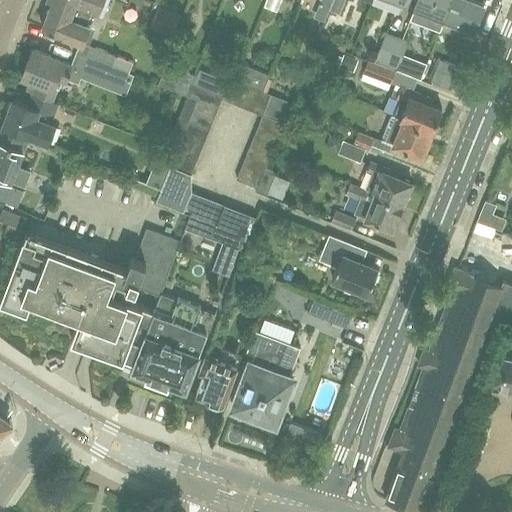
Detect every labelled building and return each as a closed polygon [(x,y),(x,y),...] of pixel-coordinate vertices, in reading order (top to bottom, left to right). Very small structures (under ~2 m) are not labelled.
[(124,0),(126,1),(126,0),(47,0),(52,2),(42,28),(62,36),(62,37),(79,44),(76,52),(129,72),(133,62),(118,56),(85,44),(91,25),(87,23),(91,14),(99,17),(105,0),(124,0)] [(266,0),(264,6),(278,11),(281,0),(266,0)] [(331,7),(333,0),(321,0),(319,6),(330,10),(331,7)] [(343,0),(333,0),(331,7),(339,11),(343,0)] [(444,19),(452,0),(417,0),(411,17),(441,29),(444,19)] [(472,0),(452,0),(444,19),(473,30),(484,4),(472,0)] [(181,15),(160,6),(150,29),(172,38),(181,15)] [(386,67),(398,37),(387,33),(376,63),(386,67)] [(409,41),(398,37),(386,67),(398,71),(409,41)] [(129,72),(76,52),(72,62),(73,63),(73,64),(33,49),(22,77),(30,81),(27,91),(39,96),(38,97),(54,103),(58,90),(55,88),(58,79),(67,81),(68,79),(79,83),(81,78),(126,95),(134,75),(129,73),(129,72)] [(187,95),(187,94),(191,84),(193,84),(196,75),(190,73),(190,71),(189,69),(187,65),(184,62),(182,60),(180,59),(177,57),(170,55),(158,84),(188,96),(188,95),(187,95)] [(437,59),(433,70),(454,79),(459,67),(437,59)] [(396,72),(369,61),(364,73),(392,84),(396,72)] [(228,100),(263,116),(263,115),(271,94),(264,91),(270,75),(242,64),(236,80),(228,100)] [(196,75),(193,84),(206,90),(212,75),(198,69),(196,75)] [(429,80),(430,81),(450,89),(454,79),(433,70),(429,80)] [(193,84),(191,84),(187,94),(199,98),(198,101),(218,110),(223,98),(223,96),(206,90),(193,84)] [(398,99),(392,116),(433,132),(434,129),(437,127),(439,121),(438,118),(442,109),(431,104),(433,99),(401,87),(397,99),(398,99)] [(199,98),(187,94),(187,95),(188,95),(188,96),(168,145),(178,150),(183,137),(189,122),(193,112),(198,101),(199,98)] [(271,94),(263,115),(279,121),(287,101),(271,94)] [(5,126),(49,144),(57,124),(51,122),(58,104),(54,103),(38,97),(34,107),(13,99),(3,125),(5,126)] [(193,112),(214,120),(218,110),(198,101),(193,112)] [(189,122),(209,131),(214,120),(193,112),(189,122)] [(279,121),(263,115),(263,116),(259,125),(280,134),(284,123),(279,121)] [(422,158),(433,132),(392,116),(381,142),(396,148),(422,158)] [(189,122),(183,137),(203,145),(209,131),(189,122)] [(259,125),(255,136),(275,145),(280,134),(259,125)] [(49,145),(49,144),(5,126),(0,137),(0,176),(13,182),(26,186),(31,172),(18,167),(30,137),(49,145)] [(65,144),(68,128),(58,126),(55,142),(65,144)] [(375,139),(358,132),(355,141),(371,148),(375,139)] [(271,155),(272,152),(275,145),(255,136),(250,147),(271,155)] [(183,137),(178,150),(177,151),(198,160),(203,145),(183,137)] [(361,161),(366,150),(343,141),(339,152),(361,161)] [(250,147),(246,158),(266,166),(271,155),(250,147)] [(192,174),(198,160),(177,151),(171,166),(192,174)] [(246,158),(242,169),(262,177),(265,171),(264,171),(266,166),(246,158)] [(350,184),(374,194),(403,205),(404,203),(406,202),(409,195),(408,192),(412,182),(395,175),(397,172),(371,162),(367,171),(372,173),(365,189),(351,182),(350,184)] [(166,178),(161,189),(156,201),(184,212),(185,213),(192,192),(192,191),(192,174),(171,166),(166,178)] [(238,179),(257,187),(262,177),(242,169),(238,179)] [(256,191),(267,195),(275,174),(265,171),(262,177),(257,187),(256,191)] [(355,213),(365,217),(364,218),(377,223),(375,228),(389,233),(391,229),(398,215),(399,215),(403,205),(374,194),(350,184),(346,194),(360,200),(355,213)] [(10,186),(4,201),(18,206),(24,191),(10,186)] [(192,192),(185,213),(195,217),(203,196),(192,192)] [(195,217),(206,221),(214,200),(203,196),(195,217)] [(217,225),(225,205),(214,200),(206,221),(217,225)] [(4,208),(0,216),(0,220),(24,230),(28,217),(4,208)] [(331,222),(352,231),(357,219),(336,211),(331,222)] [(191,230),(203,235),(208,222),(196,217),(191,230)] [(69,302),(65,312),(80,318),(80,319),(74,335),(72,340),(73,341),(76,342),(84,345),(87,346),(88,346),(92,336),(101,340),(111,343),(107,353),(123,359),(124,357),(131,339),(144,343),(155,313),(156,312),(130,302),(135,288),(160,298),(182,240),(148,228),(136,259),(132,257),(128,268),(117,264),(115,270),(112,268),(104,265),(101,265),(33,239),(25,236),(1,301),(2,301),(6,291),(15,295),(11,304),(27,311),(31,299),(46,305),(50,295),(69,302)] [(245,237),(233,232),(228,245),(240,249),(245,237)] [(329,234),(329,235),(319,260),(337,267),(332,279),(367,294),(377,269),(347,256),(352,244),(329,234)] [(395,428),(388,445),(439,465),(439,464),(435,463),(458,401),(487,321),(490,322),(496,325),(498,321),(499,321),(511,321),(511,283),(503,281),(502,285),(465,271),(454,267),(448,286),(449,287),(453,288),(429,351),(424,349),(418,365),(423,366),(400,429),(395,428)] [(178,298),(170,319),(155,313),(144,343),(131,339),(124,357),(135,362),(133,368),(137,370),(135,375),(168,387),(183,393),(186,387),(200,350),(206,352),(217,323),(220,315),(201,308),(201,307),(178,298)] [(348,328),(352,315),(329,306),(324,318),(348,328)] [(225,326),(217,323),(206,352),(214,356),(225,326)] [(249,353),(255,354),(237,401),(235,407),(237,408),(238,412),(245,415),(249,412),(258,415),(257,419),(270,424),(272,420),(275,422),(283,402),(287,401),(291,393),(287,390),(292,378),(289,377),(300,351),(300,347),(256,331),(249,353)] [(220,401),(223,403),(238,364),(214,356),(206,352),(200,369),(204,372),(197,393),(208,397),(208,398),(207,399),(208,401),(208,402),(209,403),(210,404),(211,405),(212,405),(214,406),(215,405),(216,405),(218,405),(219,404),(219,403),(220,401)] [(486,388),(511,393),(511,362),(493,358),(486,388)] [(0,434),(8,427),(8,420),(0,414),(0,434)] [(403,452),(385,499),(423,508),(423,507),(439,465),(388,445),(388,446),(403,452)]
